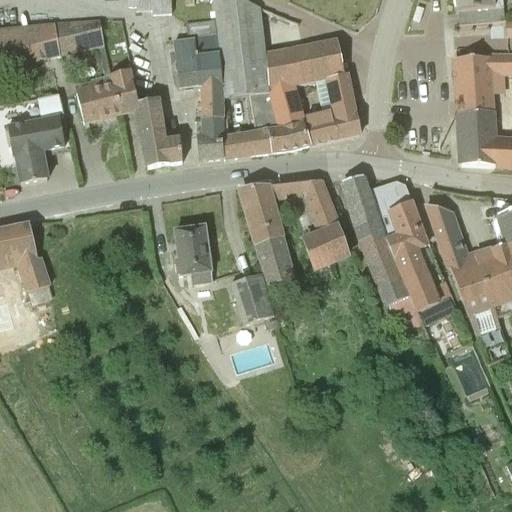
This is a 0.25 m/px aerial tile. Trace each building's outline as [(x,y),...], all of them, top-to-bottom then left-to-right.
[(170,0),(126,0),(126,11),(135,11),(136,15),(151,14),(151,18),(171,17),(170,0)] [(214,23),(221,104),(249,100),(257,158),(275,156),(290,154),(313,149),(307,132),(305,127),(277,134),(268,97),(264,58),(260,12),(233,0),(213,0),(215,23),(214,23)] [(478,13),(479,27),(504,24),(501,0),(454,0),(456,15),(478,13)] [(198,165),(226,163),(222,122),(221,104),(214,23),(187,26),(188,42),(173,44),(179,93),(200,91),(201,140),(197,140),(198,165)] [(111,77),(99,25),(54,27),(0,31),(0,74),(98,51),(105,80),(73,88),(83,126),(119,118),(109,78),(111,77)] [(511,58),(492,60),(490,29),(454,33),(456,51),(456,62),(454,62),(457,104),(460,169),(461,169),(486,170),(507,171),(507,172),(510,172),(510,171),(511,171),(511,58)] [(343,78),(337,44),(264,58),(268,97),(296,92),(296,90),(324,84),(347,78),(343,78)] [(181,167),(178,141),(166,142),(159,102),(137,106),(130,73),(111,77),(109,78),(119,118),(135,114),(147,169),(147,172),(181,167)] [(359,138),(347,78),(324,84),(328,99),(318,101),(321,117),(304,121),(296,92),(268,97),(277,134),(305,127),(307,132),(313,149),(359,138)] [(60,99),(39,103),(42,121),(64,116),(60,99)] [(46,183),(42,156),(65,152),(58,119),(7,129),(12,162),(16,162),(20,188),(46,183)] [(231,162),(228,137),(226,121),(222,122),(226,163),(231,162)] [(383,310),(390,308),(410,299),(367,195),(362,180),(341,186),(354,231),(383,310)] [(320,185),(308,186),(305,197),(320,238),(303,245),(313,271),(330,265),(349,257),(320,185)] [(440,306),(436,295),(419,254),(425,252),(417,232),(413,213),(404,190),(396,186),(367,195),(410,299),(417,316),(440,306)] [(269,201),(285,200),(284,188),(240,193),(269,288),(291,282),(269,201)] [(511,214),(497,219),(505,248),(473,258),(474,260),(465,264),(448,214),(430,218),(428,211),(429,211),(428,208),(426,209),(448,273),(450,271),(476,340),(500,331),(497,323),(511,317),(511,214)] [(202,230),(201,228),(188,229),(188,232),(174,234),(177,263),(175,263),(177,280),(178,280),(180,289),(212,285),(209,262),(211,262),(210,250),(207,250),(204,230),(202,230)] [(0,270),(18,266),(28,296),(32,308),(52,301),(49,290),(39,263),(37,263),(29,229),(5,233),(0,234),(0,270)] [(273,320),(260,278),(230,287),(242,329),(273,320)] [(273,320),(263,323),(266,333),(276,330),(273,320)] [(486,390),(466,399),(469,404),(488,396),(486,390)]
